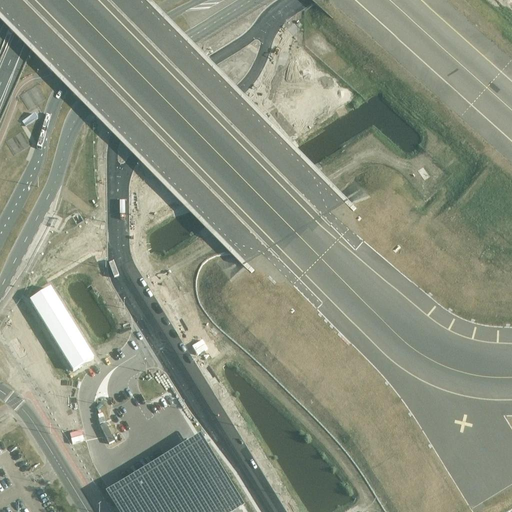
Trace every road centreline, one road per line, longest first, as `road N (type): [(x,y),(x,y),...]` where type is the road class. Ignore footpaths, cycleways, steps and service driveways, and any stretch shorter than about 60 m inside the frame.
road 1 (tertiary): [(0,292),(81,109),(251,0)]
road 2 (tertiary): [(201,0),(61,85),(0,225)]
road 3 (unclassified): [(0,390),(33,423),(88,511)]
